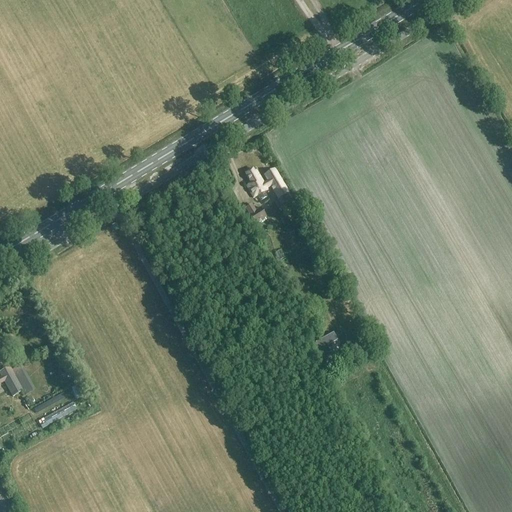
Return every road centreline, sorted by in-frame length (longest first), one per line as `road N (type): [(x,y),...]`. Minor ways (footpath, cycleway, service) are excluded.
road 1 (unclassified): [(115,207),(349,67)]
road 2 (primary): [(105,190),(339,50)]
road 3 (unclassified): [(0,276),(115,207)]
road 4 (unclassified): [(349,67),(461,0)]
road 5 (primary): [(0,254),(105,190)]
